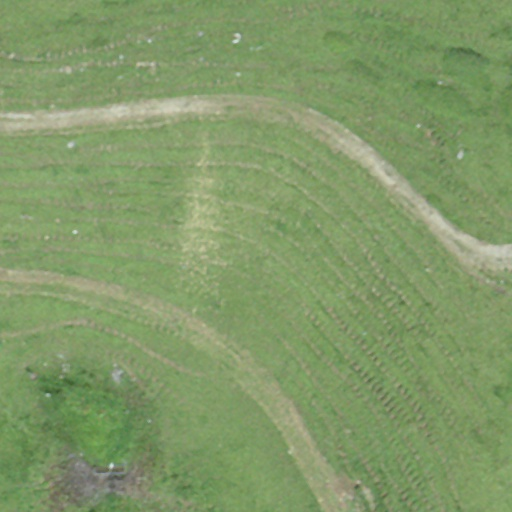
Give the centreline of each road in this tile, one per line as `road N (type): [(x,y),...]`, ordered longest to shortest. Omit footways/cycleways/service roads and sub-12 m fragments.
road 1 (track): [(465,248),(291,104),(30,134),(0,129)]
road 2 (track): [(0,274),(68,282),(192,322),(290,408),(341,511)]
